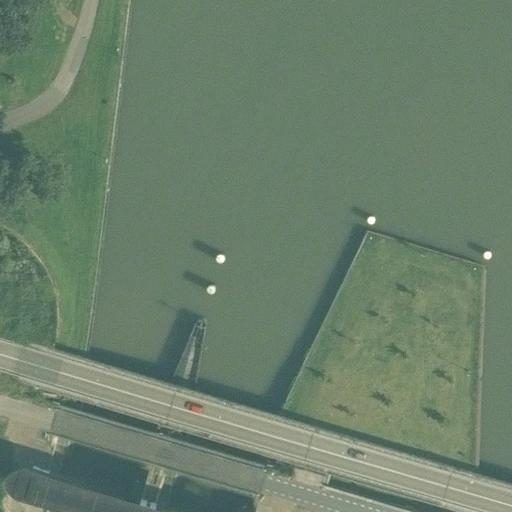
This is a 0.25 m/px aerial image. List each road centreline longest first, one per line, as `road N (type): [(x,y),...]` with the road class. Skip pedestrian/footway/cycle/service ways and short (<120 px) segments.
road 1 (secondary): [(511,505),(0,356)]
road 2 (unclassified): [(358,511),(61,424)]
road 3 (unclassified): [(0,122),(35,110),(58,90),(89,0)]
